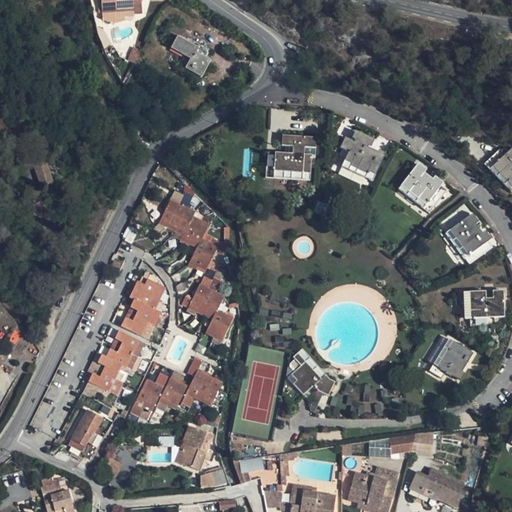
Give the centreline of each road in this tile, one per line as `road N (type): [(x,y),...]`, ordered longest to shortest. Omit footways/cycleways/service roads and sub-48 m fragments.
road 1 (residential): [(11,437),(155,157),(262,87)]
road 2 (residential): [(511,241),(494,207),(422,133),(330,95),(262,87)]
road 3 (residential): [(11,437),(97,483),(115,503),(252,490),(261,511)]
road 4 (unknown): [(36,450),(126,277)]
road 5 (unknown): [(483,409),(299,425)]
road 6 (residential): [(383,0),(511,23)]
